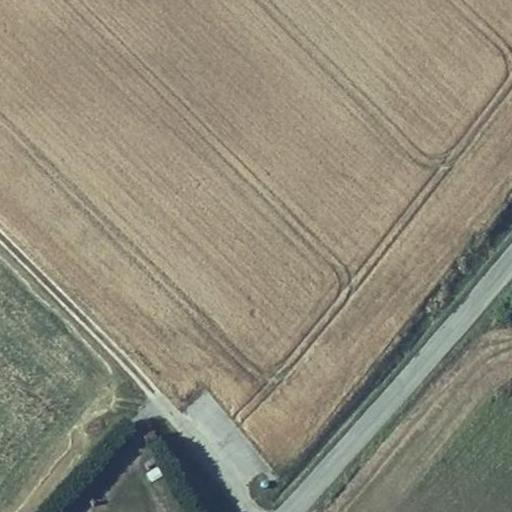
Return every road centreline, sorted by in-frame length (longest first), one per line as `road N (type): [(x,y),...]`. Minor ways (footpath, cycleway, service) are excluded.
road 1 (track): [(256,511),(148,381),(0,230)]
road 2 (tertiary): [(511,251),(276,511)]
